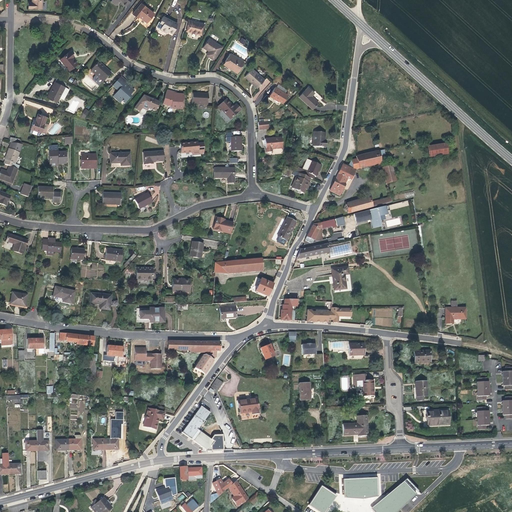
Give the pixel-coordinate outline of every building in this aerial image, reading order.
[(41,9),(41,0),(32,0),(32,2),(28,2),(28,9),(41,9)] [(141,19),(146,23),(154,13),(141,3),(133,14),(137,18),(139,16),(142,18),(141,19)] [(172,33),(177,24),(163,16),(159,23),(163,24),(160,29),(166,33),(167,31),(172,33)] [(186,31),(201,35),(204,24),(189,20),(186,31)] [(222,47),(208,38),(203,47),(208,51),(210,52),(208,56),(214,60),(222,47)] [(68,70),(75,63),(69,57),(71,55),(66,51),(57,60),(68,70)] [(230,54),(224,62),(233,68),(232,70),(237,73),(244,62),(230,54)] [(110,73),(98,62),(91,71),(96,75),(93,79),(97,82),(100,79),(103,82),(110,73)] [(252,69),(244,77),(257,88),(264,80),(252,69)] [(126,82),(121,76),(112,86),(118,91),(116,93),(118,94),(114,98),(120,103),(122,101),(124,104),(129,99),(127,96),(128,94),(130,95),(134,91),(125,83),(126,82)] [(65,87),(55,82),(52,87),(51,89),(50,92),(50,91),(46,98),(57,103),(65,87)] [(287,95),(275,87),(270,96),(274,99),(275,99),(282,103),(287,95)] [(314,93),(308,87),(299,97),(312,109),(318,103),(311,96),(314,93)] [(183,94),(178,94),(176,94),(176,93),(174,92),(166,91),(163,104),(171,106),(171,108),(183,109),(183,94)] [(207,105),(208,94),(192,93),(192,104),(207,105)] [(151,98),(143,95),(134,108),(135,109),(139,112),(142,108),(148,110),(149,108),(155,111),(159,102),(155,100),(156,99),(153,97),(151,98)] [(230,119),(239,111),(235,106),(233,107),(226,99),(219,106),(230,119)] [(41,133),(46,117),(38,114),(36,121),(33,120),(29,133),(39,136),(40,132),(41,133)] [(268,121),(258,122),(258,130),(268,129),(268,121)] [(57,123),(49,131),(52,135),(61,127),(57,123)] [(325,133),(314,132),(312,146),(326,147),(326,141),(324,141),(325,133)] [(241,151),(241,146),(240,146),(239,137),(238,137),(231,137),(231,138),(226,138),(226,142),(231,142),(231,151),(241,151)] [(281,138),(264,139),(266,153),(272,152),(271,149),(282,148),(281,138)] [(180,144),(181,151),(190,150),(190,148),(191,148),(192,150),(192,155),(201,154),(201,153),(203,153),(203,144),(197,144),(197,142),(180,144)] [(448,143),(428,147),(430,156),(450,152),(448,143)] [(11,144),(3,164),(9,166),(17,169),(19,166),(14,164),(21,146),(11,144)] [(48,147),(49,163),(58,162),(58,164),(65,163),(65,158),(65,152),(58,153),(57,146),(48,147)] [(348,167),(343,164),(329,191),(339,196),(345,184),(344,184),(347,178),(350,180),(354,172),(354,170),(378,164),(378,167),(382,167),(381,163),(381,162),(379,155),(384,154),(383,150),(378,151),(356,156),(356,159),(351,160),(351,161),(348,167)] [(163,161),(163,151),(143,153),(144,164),(152,164),(152,162),(163,161)] [(120,166),(130,166),(130,153),(110,154),(110,163),(120,163),(120,166)] [(81,155),(81,167),(95,167),(95,155),(81,155)] [(310,178),(313,179),(314,176),(315,176),(321,165),(308,160),(308,159),(307,158),(306,159),(305,160),(306,161),(302,169),(299,167),(297,172),(310,178)] [(382,168),(386,183),(396,181),(392,165),(382,168)] [(0,171),(0,178),(12,184),(17,169),(9,166),(7,172),(1,170),(0,171)] [(234,168),(214,168),(214,178),(227,178),(227,183),(234,183),(234,168)] [(297,172),(295,171),(294,174),(297,175),(297,176),(294,183),(295,183),(292,189),(303,194),(305,189),(306,187),(307,187),(310,183),(308,182),(310,178),(297,172)] [(28,197),(31,188),(24,185),(20,194),(28,197)] [(53,188),(38,187),(37,198),(52,198),(52,203),(60,203),(60,193),(53,192),(53,188)] [(0,203),(6,206),(10,196),(0,191),(0,203)] [(102,193),(102,204),(120,205),(121,194),(102,193)] [(147,193),(134,200),(139,209),(152,202),(147,193)] [(370,199),(346,205),(348,213),(391,202),(390,199),(385,200),(385,199),(370,202),(370,199)] [(379,216),(386,214),(384,206),(354,214),(356,223),(371,220),(373,228),(381,226),(379,216)] [(285,241),(295,223),(286,218),(288,215),(282,211),(279,217),(285,220),(282,226),(283,227),(278,237),(285,241)] [(335,219),(337,227),(345,224),(343,216),(335,219)] [(212,229),(229,234),(232,224),(223,221),(221,221),(221,219),(215,217),(212,229)] [(320,223),(313,224),(305,240),(310,243),(312,242),(319,229),(321,229),(332,226),(332,228),(336,227),(334,219),(320,223)] [(26,241),(7,234),(4,241),(13,245),(11,251),(21,255),(26,241)] [(59,252),(60,243),(47,242),(47,240),(41,239),(40,250),(45,251),(52,252),(59,252)] [(190,242),(187,257),(198,259),(201,244),(190,242)] [(349,243),(328,247),(329,252),(330,258),(351,253),(349,243)] [(328,247),(327,244),(300,249),(296,259),(329,252),(328,247)] [(71,248),(70,259),(82,260),(83,249),(71,248)] [(106,249),(106,260),(122,261),(122,250),(106,249)] [(213,263),(212,272),(225,273),(225,272),(260,269),(260,259),(213,263)] [(80,272),(81,277),(85,278),(102,277),(104,271),(103,265),(94,263),(92,263),(91,267),(83,265),(82,266),(80,272)] [(136,268),(135,279),(151,279),(152,267),(146,267),(146,268),(136,268)] [(347,268),(332,270),(333,277),(333,278),(334,278),(334,282),(333,283),(334,290),(345,288),(344,274),(348,274),(347,268)] [(172,279),(172,291),(189,292),(189,281),(181,281),(181,280),(172,279)] [(266,297),(272,284),(269,283),(260,279),(254,292),(266,297)] [(71,304),(73,292),(54,287),(52,296),(62,299),(61,301),(71,304)] [(10,292),(8,302),(19,304),(19,305),(23,306),(25,295),(10,292)] [(110,294),(89,293),(88,305),(98,306),(98,310),(108,311),(110,294)] [(281,310),(280,320),(290,320),(291,311),(290,311),(290,306),(297,306),(297,300),(284,299),(283,305),(282,305),(282,310),(281,310)] [(135,309),(135,322),(162,322),(162,308),(135,309)] [(234,308),(218,309),(219,320),(225,320),(225,318),(235,318),(234,308)] [(338,323),(338,316),(338,308),(331,308),(331,312),(328,312),(328,311),(315,310),(315,312),(312,312),(310,310),(307,310),(306,321),(327,322),(328,319),(333,319),(333,323),(338,323)] [(338,308),(338,316),(345,316),(345,311),(351,311),(351,308),(338,308)] [(445,308),(445,324),(453,324),(453,319),(465,319),(465,308),(445,308)] [(4,332),(0,332),(0,335),(0,341),(1,345),(1,347),(12,346),(11,332),(7,332),(4,332)] [(62,334),(59,333),(58,341),(75,343),(76,335),(62,334)] [(76,335),(75,343),(75,344),(92,346),(93,337),(76,335)] [(35,349),(35,339),(27,339),(27,352),(31,352),(31,349),(35,349)] [(219,343),(167,341),(167,350),(200,351),(208,351),(208,355),(206,356),(204,358),(201,356),(199,356),(196,363),(206,370),(215,357),(215,351),(219,351),(219,343)] [(327,350),(346,350),(345,345),(345,342),(327,344),(327,350)] [(274,355),(270,345),(260,349),(265,359),(274,355)] [(345,345),(346,350),(346,356),(361,355),(360,345),(345,345)] [(122,348),(114,347),(106,347),(105,356),(106,356),(105,360),(110,360),(110,357),(113,357),(121,358),(122,348)] [(301,358),(315,357),(314,347),(309,348),(309,347),(304,348),(300,348),(301,358)] [(145,348),(134,348),(134,360),(151,361),(150,369),(161,369),(162,354),(145,354),(145,348)] [(429,351),(414,352),(414,363),(430,362),(429,351)] [(511,363),(504,364),(504,368),(503,368),(504,382),(505,382),(505,386),(511,386),(511,363)] [(367,381),(366,374),(352,374),(352,387),(362,387),(362,396),(373,396),(371,381),(367,381)] [(484,374),(477,374),(478,395),(485,395),(485,391),(489,390),(488,378),(485,378),(484,374)] [(349,389),(349,377),(341,377),(342,390),(349,389)] [(215,379),(208,387),(215,392),(221,384),(215,379)] [(414,389),(415,400),(415,402),(422,401),(422,397),(426,397),(425,382),(414,383),(414,389)] [(309,385),(298,385),(299,402),(309,402),(309,385)] [(511,393),(506,393),(506,397),(502,397),(503,412),(506,411),(507,416),(511,415),(511,393)] [(258,418),(256,400),(236,402),(237,410),(238,410),(239,415),(250,414),(250,418),(258,418)] [(487,403),(478,403),(478,407),(477,407),(477,422),(478,422),(478,426),(487,426),(487,421),(489,421),(488,407),(487,407),(487,403)] [(205,449),(210,449),(210,445),(213,441),(195,430),(207,413),(198,406),(179,432),(189,439),(189,438),(205,449)] [(434,423),(449,423),(448,411),(426,412),(426,416),(424,416),(424,420),(426,420),(427,427),(434,427),(434,423)] [(163,417),(147,413),(143,429),(155,432),(158,421),(162,422),(163,417)] [(367,436),(366,416),(357,417),(357,424),(342,424),(342,434),(358,434),(358,436),(367,436)] [(42,431),(36,431),(36,442),(36,451),(48,451),(47,442),(42,442),(42,434),(42,431)] [(117,440),(104,441),(104,450),(117,450),(117,440)] [(67,451),(67,441),(54,442),(55,451),(67,451)] [(80,441),(67,441),(67,451),(80,451),(80,441)] [(104,450),(104,441),(92,441),(92,451),(104,450)] [(36,451),(36,442),(24,442),(24,452),(36,451)] [(7,465),(7,475),(19,474),(19,465),(7,465)] [(178,479),(180,479),(186,479),(186,476),(195,476),(195,478),(201,477),(201,468),(185,468),(185,466),(178,466),(178,467),(178,479)] [(175,493),(174,477),(163,479),(164,487),(155,491),(160,504),(172,499),(171,495),(175,493)] [(213,492),(208,497),(207,505),(216,497),(215,494),(222,490),(216,478),(212,480),(214,483),(210,485),(213,492)] [(378,497),(377,478),(342,480),(343,497),(344,499),(363,500),(378,497)] [(244,499),(233,482),(227,487),(232,495),(228,498),(234,507),(244,499)] [(373,511),(397,511),(415,494),(403,482),(368,507),(373,511)] [(333,495),(321,487),(309,506),(317,511),(326,511),(327,511),(328,509),(336,497),(333,495)] [(249,501),(254,505),(259,499),(254,495),(249,501)] [(103,499),(97,504),(94,506),(90,509),(92,511),(109,511),(111,511),(108,507),(110,506),(108,502),(106,503),(103,499)] [(184,503),(180,507),(183,511),(190,511),(197,508),(192,501),(185,505),(184,503)]
